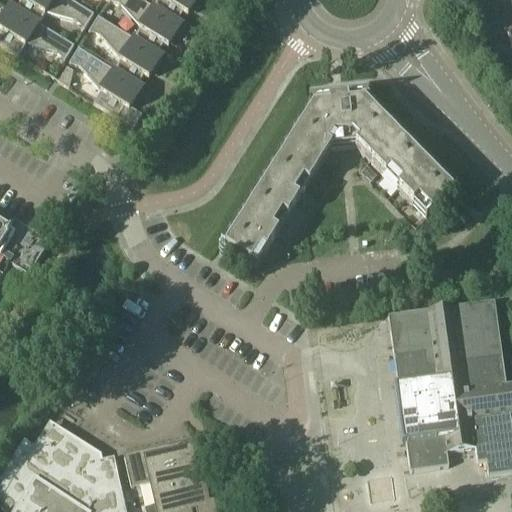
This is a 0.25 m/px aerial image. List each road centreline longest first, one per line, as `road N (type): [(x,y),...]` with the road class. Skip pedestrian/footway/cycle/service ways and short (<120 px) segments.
road 1 (residential): [(400,261),(277,277),(246,327),(151,263),(105,175),(0,107)]
road 2 (tertiary): [(511,174),(391,25)]
road 3 (tertiary): [(293,0),(311,29),(330,39),(352,42),(391,25)]
